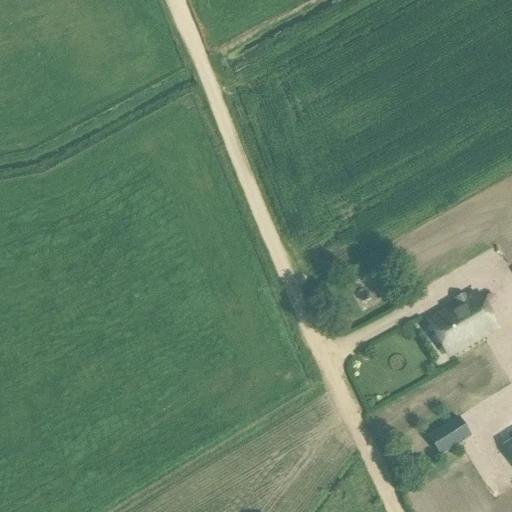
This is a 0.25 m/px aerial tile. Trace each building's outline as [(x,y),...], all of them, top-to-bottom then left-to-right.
[(511,333),(511,180),(377,245),(405,304),(511,253),(511,268),(487,281),(511,333)] [(477,294),(428,322),(449,358),(497,330),(477,294)] [(511,352),(453,383),(479,432),(511,415),(511,352)] [(426,460),(466,440),(454,416),(410,438),(408,434),(399,439),(410,461),(423,455),(426,460)] [(503,449),(503,450),(511,464),(511,443),(507,447),(504,449),(503,449)] [(463,467),(445,472),(449,485),(466,480),(463,467)] [(430,511),(419,490),(402,499),(409,511),(430,511)]
